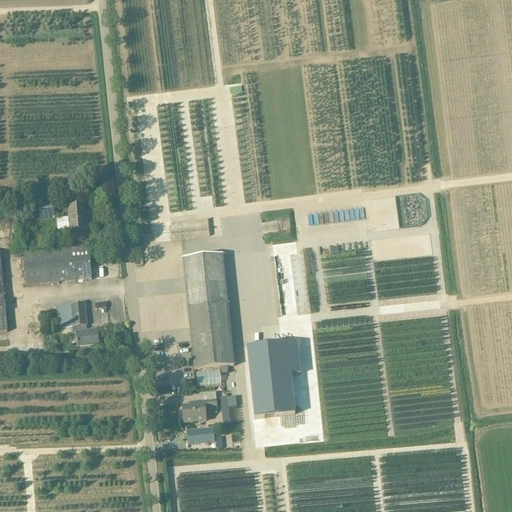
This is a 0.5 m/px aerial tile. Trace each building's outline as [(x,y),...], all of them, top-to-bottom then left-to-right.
[(52,205),(40,206),(42,218),(54,217),(52,205)] [(68,208),(70,232),(87,230),(85,206),(68,208)] [(88,248),(23,255),(26,287),(92,281),(88,248)] [(223,256),(183,261),(194,371),(234,367),(223,256)] [(97,331),(87,332),(86,327),(87,327),(85,305),(55,308),(57,330),(72,329),(73,335),(75,334),(77,348),(98,345),(97,331)] [(287,344),(247,348),(253,418),(294,414),(287,344)] [(153,345),(154,371),(165,370),(164,345),(153,345)] [(231,428),(227,399),(220,399),(223,429),(231,428)] [(180,419),(182,420),(184,422),(184,424),(206,422),(205,411),(216,410),(216,402),(193,404),(193,406),(192,407),(182,408),(183,411),(181,413),(180,415),(180,417),(180,419)] [(186,432),(188,445),(214,443),(212,429),(186,432)]
